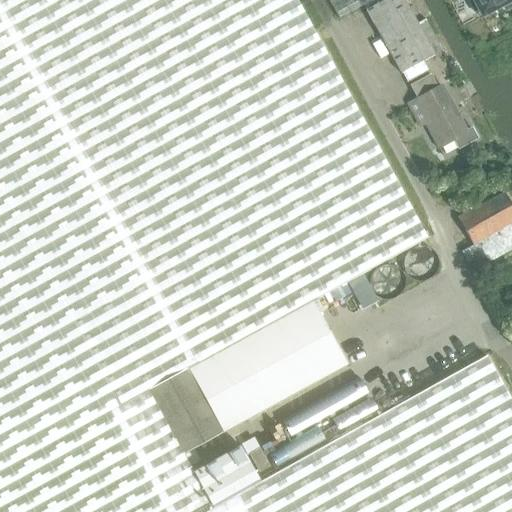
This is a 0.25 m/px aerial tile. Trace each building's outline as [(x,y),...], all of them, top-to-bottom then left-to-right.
[(0,0),(0,511),(511,511),(511,404),(491,368),(485,356),(389,409),(259,482),(239,445),(192,471),(182,454),(147,390),(311,299),(426,236),(297,0),(0,0)] [(326,0),(337,19),(361,5),(400,75),(402,73),(407,82),(427,71),(422,62),(434,55),(443,51),(426,21),(418,26),(403,0),(326,0)] [(511,0),(467,0),(475,14),(479,12),(481,16),(498,7),(499,9),(511,2),(511,0)] [(429,75),(410,86),(417,99),(407,105),(419,126),(427,121),(441,146),(466,133),(441,86),(437,89),(429,75)] [(511,208),(503,193),(457,219),(472,246),(461,252),(472,273),(511,250),(511,208)] [(311,299),(147,390),(182,454),(221,433),(265,409),(346,364),(311,299)] [(259,448),(249,454),(261,476),(271,470),(259,448)]
